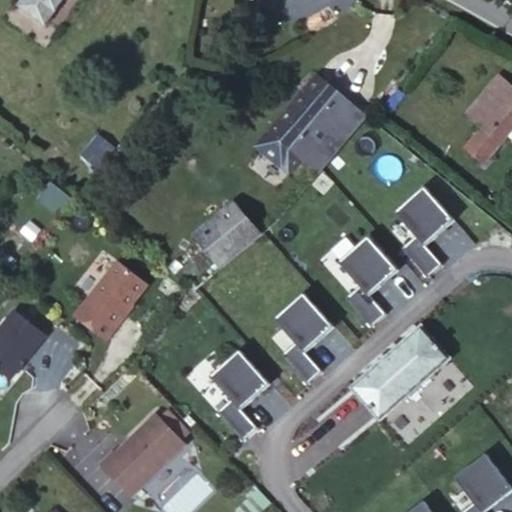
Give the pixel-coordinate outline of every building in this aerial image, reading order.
[(22,0),(19,4),(46,25),(64,0),(22,0)] [(325,6),(312,15),(320,28),(334,19),(325,6)] [(312,15),(299,23),(308,36),(320,28),(312,15)] [(300,158),(320,174),(366,116),(316,77),(256,147),(287,173),(300,158)] [(483,127),(466,147),(485,165),(508,137),(511,132),(511,86),(500,77),(468,114),(483,127)] [(98,132),(81,153),(96,165),(113,145),(98,132)] [(458,220),(429,186),(400,210),(421,234),(406,247),(431,276),(446,263),(429,244),(458,220)] [(57,223),(77,197),(66,188),(43,216),(48,220),(50,218),(57,223)] [(221,271),(262,236),(234,203),(193,237),(221,271)] [(402,269),(372,236),(344,260),(364,284),(349,297),(374,326),(389,313),(373,294),(402,269)] [(23,264),(13,256),(8,263),(17,271),(23,264)] [(119,263),(86,305),(117,329),(126,317),(125,316),(149,286),(119,263)] [(338,327),(309,293),(280,317),(301,341),(286,354),(311,383),(326,370),(309,351),(338,327)] [(0,330),(0,371),(11,380),(22,367),(20,366),(26,358),(28,360),(47,337),(16,311),(0,330)] [(421,328),(354,388),(380,418),(448,358),(421,328)] [(261,427),(245,408),(273,383),(244,349),(216,373),(236,397),(221,410),(246,439),(261,427)] [(156,415),(115,455),(114,453),(101,465),(132,497),(185,445),(181,441),(190,433),(168,411),(160,420),(156,415)] [(485,511),(511,491),(511,487),(487,454),(457,477),(476,502),(462,511),(485,511)] [(273,504),(260,491),(255,496),(267,509),(273,504)] [(263,511),(267,509),(255,496),(238,511),(263,511)] [(433,511),(426,501),(411,511),(433,511)]
